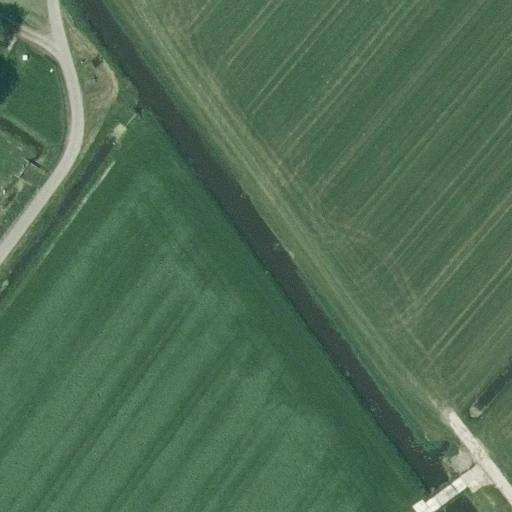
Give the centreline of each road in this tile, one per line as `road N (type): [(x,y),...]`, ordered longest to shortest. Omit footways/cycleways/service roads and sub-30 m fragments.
road 1 (track): [(76,107),(121,109),(424,511)]
road 2 (unclassified): [(0,254),(58,175),(76,134),(53,0)]
